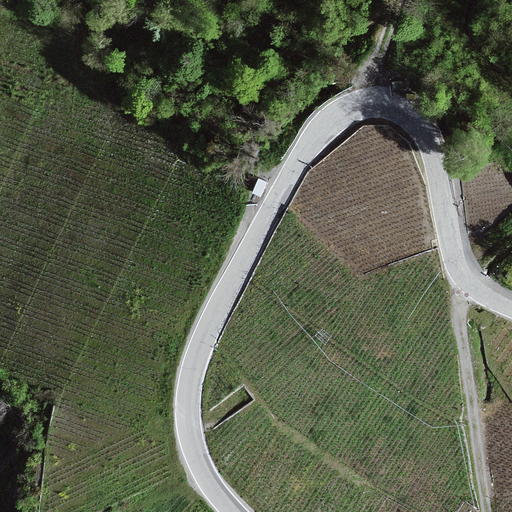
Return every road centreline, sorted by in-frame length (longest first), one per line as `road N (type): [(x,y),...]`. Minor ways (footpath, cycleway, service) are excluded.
road 1 (tertiary): [(511,309),(461,274),(420,125),(376,102),(340,111),(285,183),(193,367),(192,444),(231,511)]
road 2 (track): [(468,283),(458,311),(490,511)]
